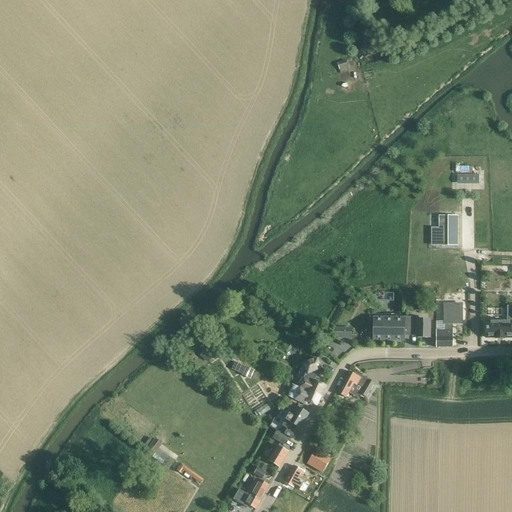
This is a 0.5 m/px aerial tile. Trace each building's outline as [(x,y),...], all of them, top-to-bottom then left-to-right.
[(346,60),(337,63),(339,70),(348,67),(346,60)] [(476,221),(476,246),(488,246),(489,221),(476,221)] [(445,304),(445,314),(445,331),(436,331),(437,348),(452,348),(452,325),(463,325),(463,304),(445,304)] [(507,322),(486,322),(486,338),(496,338),(496,339),(504,339),(504,338),(511,337),(511,307),(507,307),(507,320),(507,322)] [(374,320),(374,338),(374,342),(405,343),(405,336),(416,336),(415,339),(429,339),(429,320),(418,320),(418,318),(404,317),(404,320),(374,320)] [(344,338),(344,330),(336,329),(336,338),(344,338)] [(200,357),(209,363),(215,354),(206,348),(200,357)] [(285,380),(300,387),(299,388),(321,398),(326,386),(314,381),(316,377),(314,372),(321,369),(317,359),(303,365),(304,366),(299,377),(298,377),(296,380),(287,376),(285,380)] [(337,393),(345,397),(346,398),(348,393),(358,398),(360,394),(366,397),(375,384),(355,372),(353,375),(348,372),(337,393)] [(317,407),(321,398),(299,388),(294,386),(289,398),(294,400),(306,405),(308,403),(317,407)] [(292,411),(286,421),(283,425),(288,428),(284,434),(294,439),(296,435),(292,432),(295,426),(300,429),(309,415),(297,408),(294,413),(292,411)] [(276,433),(273,438),(283,445),(287,439),(276,433)] [(145,445),(149,448),(148,450),(166,461),(169,456),(159,450),(163,444),(156,439),(154,440),(151,438),(145,445)] [(269,462),(271,463),(279,468),(288,453),(278,446),(275,451),(274,453),(269,462)] [(316,450),(308,465),(309,466),(322,473),(330,460),(331,459),(317,451),(316,450)] [(293,487),(297,489),(299,491),(305,481),(299,478),(303,472),(294,467),(284,482),(293,487)] [(372,470),(361,467),(359,473),(369,477),(372,470)] [(266,473),(264,471),(259,469),(258,468),(254,475),(262,480),(266,473)] [(255,478),(246,494),(260,502),(264,495),(263,494),(268,485),(255,478)] [(315,494),(306,489),(302,496),(311,502),(315,494)] [(233,500),(238,503),(247,508),(248,506),(256,510),(260,502),(246,494),(239,490),(233,500)]
